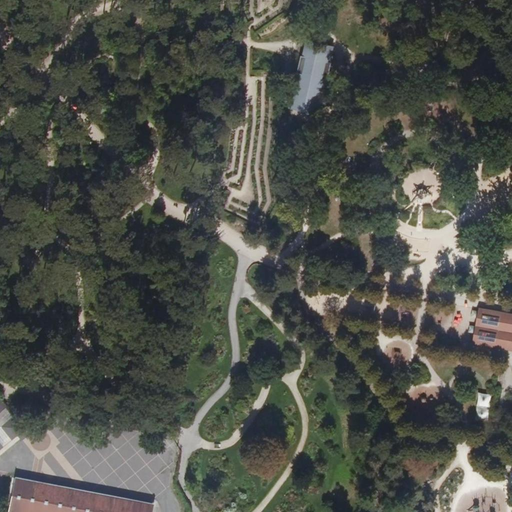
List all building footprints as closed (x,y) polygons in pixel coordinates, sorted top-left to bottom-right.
[(287,105),(323,114),(339,47),(303,39),(287,105)] [(0,242),(15,230),(0,211),(0,223),(5,229),(0,233),(0,242)] [(0,376),(9,369),(14,375),(19,370),(15,365),(31,352),(27,346),(0,367),(0,323),(16,310),(12,304),(0,313),(0,376)] [(473,344),(511,351),(511,315),(479,310),(473,344)] [(0,448),(11,439),(9,437),(15,432),(0,413),(0,448)] [(151,511),(153,505),(13,479),(7,511),(151,511)]
